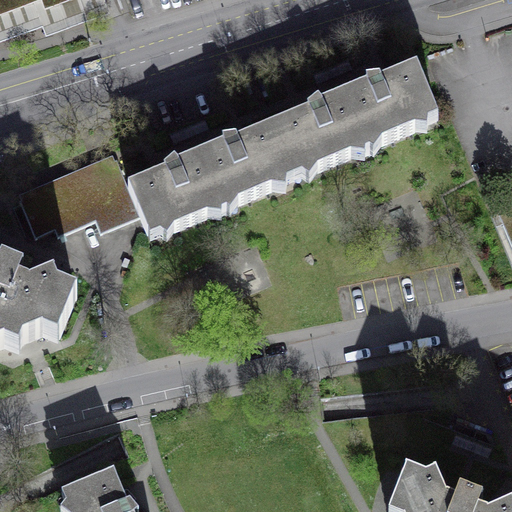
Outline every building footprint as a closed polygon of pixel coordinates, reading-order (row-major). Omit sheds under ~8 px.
[(0,0),(0,45),(44,29),(47,37),(108,15),(102,0),(0,0)] [(141,220),(149,239),(431,123),(411,73),(375,89),(318,113),(233,148),(172,171),(129,189),(141,220)] [(129,189),(118,164),(57,188),(76,232),(96,224),(101,236),(141,220),(129,189)] [(511,209),(500,213),(511,245),(511,209)] [(0,271),(0,352),(57,336),(78,304),(0,271)] [(130,511),(114,473),(57,495),(63,511),(130,511)] [(511,511),(511,510),(506,511),(466,511),(445,503),(439,489),(435,480),(426,484),(407,477),(392,511),(511,511)]
